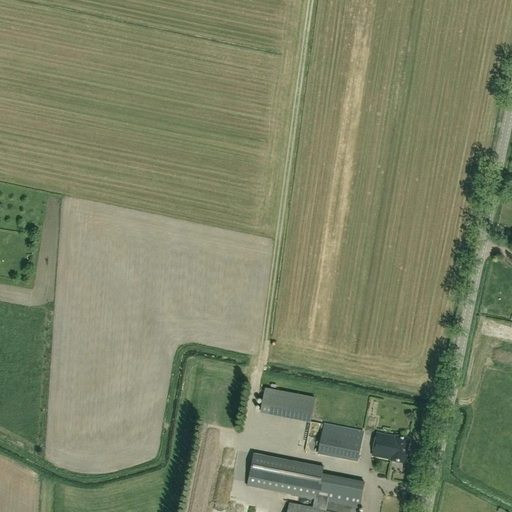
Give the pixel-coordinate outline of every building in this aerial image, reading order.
[(364,433),(344,429),(324,425),(318,454),(358,462),(364,433)] [(373,456),(392,460),(392,461),(405,463),(410,438),(396,436),(396,437),(377,433),(373,456)] [(285,439),(283,447),(292,449),(294,442),(285,439)] [(324,467),(280,459),(253,453),(246,486),(315,499),(313,509),(329,511),(358,511),(359,508),(364,483),(322,475),(324,467)] [(242,511),(247,487),(235,485),(229,511),(242,511)]
